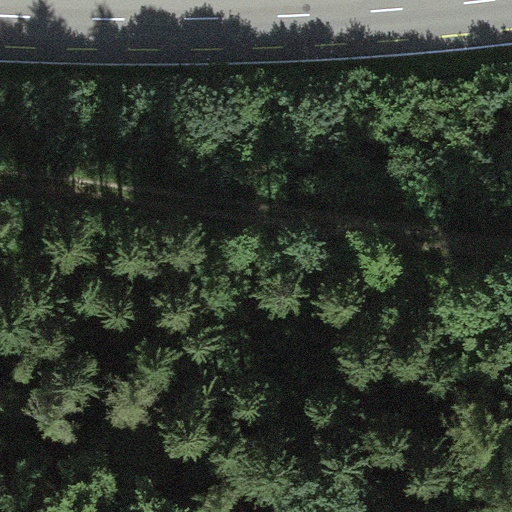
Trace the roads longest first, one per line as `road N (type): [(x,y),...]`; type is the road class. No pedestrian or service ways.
road 1 (track): [(0,170),(511,246)]
road 2 (secondary): [(511,7),(381,22),(142,31),(0,26)]
